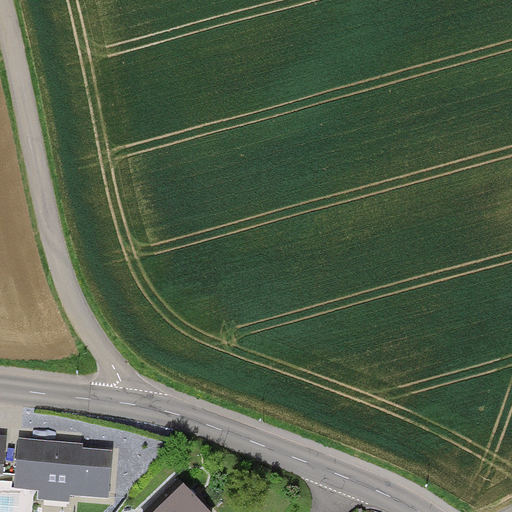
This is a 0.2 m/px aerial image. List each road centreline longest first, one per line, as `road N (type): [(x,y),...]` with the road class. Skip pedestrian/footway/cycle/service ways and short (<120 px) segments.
road 1 (tertiary): [(133,404),(59,264),(1,0)]
road 2 (tertiary): [(133,404),(193,418),(345,476)]
road 3 (tertiary): [(0,387),(133,404)]
